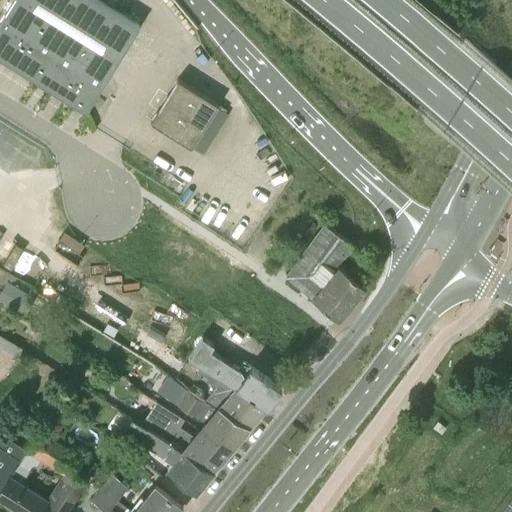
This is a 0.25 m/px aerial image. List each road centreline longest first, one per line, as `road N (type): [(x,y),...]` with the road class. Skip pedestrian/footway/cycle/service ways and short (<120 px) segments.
road 1 (secondary): [(427,228),(349,340),(204,511)]
road 2 (trunk): [(196,0),(337,151),(427,228)]
road 3 (secondary): [(263,511),(458,253)]
road 4 (trunk): [(321,0),(511,165)]
road 5 (trunk): [(511,113),(379,0)]
road 6 (secondary): [(511,85),(427,228)]
road 7 (residential): [(0,103),(73,151),(101,205)]
